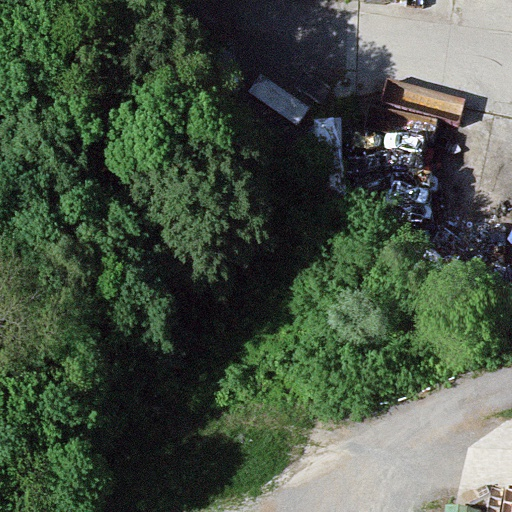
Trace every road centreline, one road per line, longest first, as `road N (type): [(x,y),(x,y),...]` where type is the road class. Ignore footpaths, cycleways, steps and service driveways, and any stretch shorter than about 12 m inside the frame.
road 1 (residential): [(206,0),(511,71)]
road 2 (residential): [(511,395),(394,498),(391,511)]
